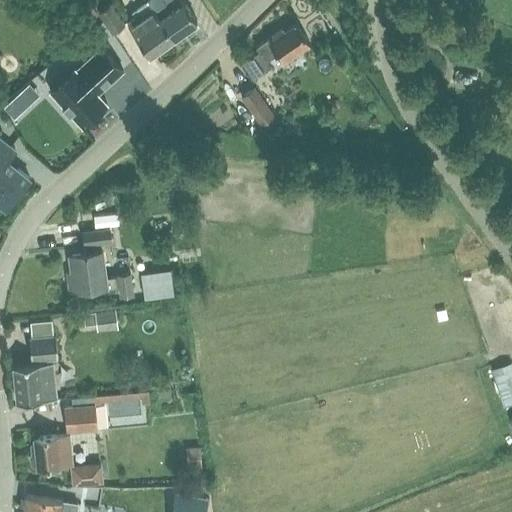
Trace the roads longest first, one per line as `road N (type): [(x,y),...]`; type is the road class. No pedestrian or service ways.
road 1 (residential): [(0,281),(35,213),(263,0)]
road 2 (unclassified): [(511,253),(391,77),(386,0)]
